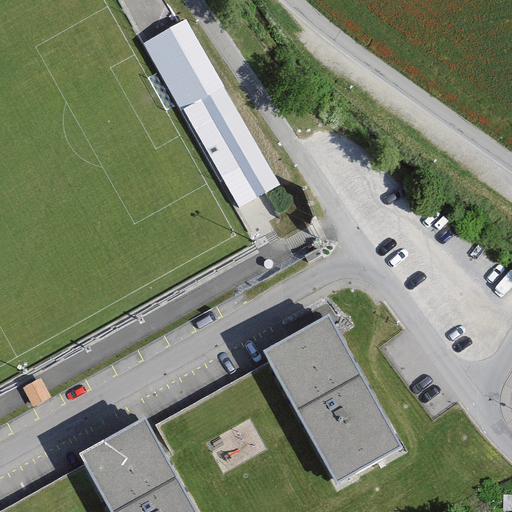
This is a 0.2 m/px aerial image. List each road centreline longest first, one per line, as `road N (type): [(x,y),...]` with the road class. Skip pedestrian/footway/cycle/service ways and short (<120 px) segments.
road 1 (residential): [(480,409),(359,252),(0,454)]
road 2 (residential): [(511,166),(291,0)]
